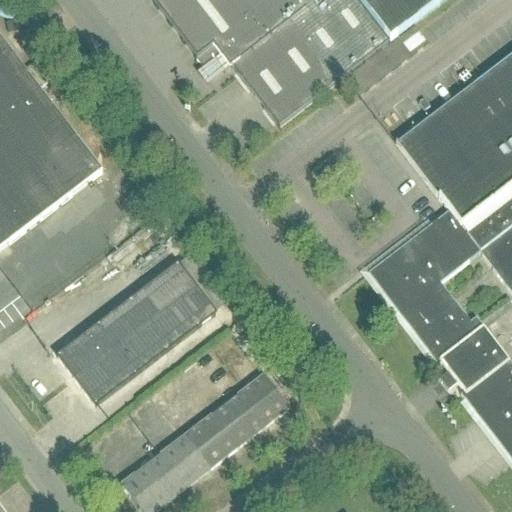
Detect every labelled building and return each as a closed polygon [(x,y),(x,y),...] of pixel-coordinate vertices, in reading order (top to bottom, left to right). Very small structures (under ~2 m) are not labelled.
[(147,0),(206,76),(219,67),(224,73),(230,68),(279,132),(450,0),(147,0)] [(419,35),(355,84),(365,97),(429,49),(419,35)] [(0,255),(57,211),(74,233),(105,210),(88,188),(102,176),(0,42),(0,255)] [(457,389),(464,397),(460,400),(511,467),(511,61),(398,149),(396,147),(395,148),(453,223),(442,231),(438,225),(368,279),(438,371),(441,369),(448,377),(439,384),(448,396),(457,389)] [(263,137),(254,144),(258,149),(266,142),(263,137)] [(335,159),(311,177),(322,191),(345,173),(335,159)] [(215,319),(178,270),(53,366),(54,367),(58,363),(95,411),(215,319)] [(242,399),(266,431),(289,414),(264,382),(242,399)] [(266,431),(242,399),(185,442),(210,474),(266,431)] [(161,511),(210,474),(185,442),(121,491),(137,511),(161,511)]
